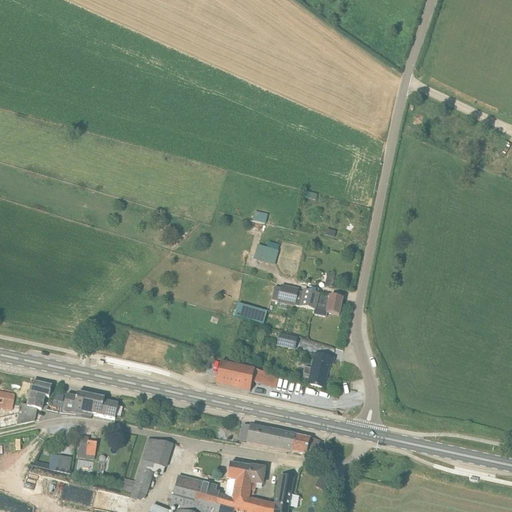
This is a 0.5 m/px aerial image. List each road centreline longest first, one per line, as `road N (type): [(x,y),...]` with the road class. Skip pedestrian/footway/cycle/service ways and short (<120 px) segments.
road 1 (unclassified): [(365,433),(371,390),(357,311),(402,89),(431,0)]
road 2 (primary): [(365,433),(0,355)]
road 3 (unclassified): [(341,468),(76,420),(0,435)]
road 4 (primary): [(511,465),(365,433)]
